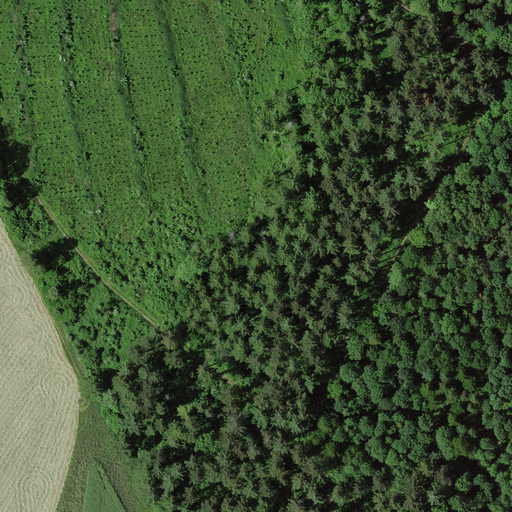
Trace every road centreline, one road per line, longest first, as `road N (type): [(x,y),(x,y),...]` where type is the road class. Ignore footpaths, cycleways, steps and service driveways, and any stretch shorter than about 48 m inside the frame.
road 1 (track): [(0,115),(15,164),(46,213),(121,297),(238,384)]
road 2 (track): [(505,67),(400,0)]
